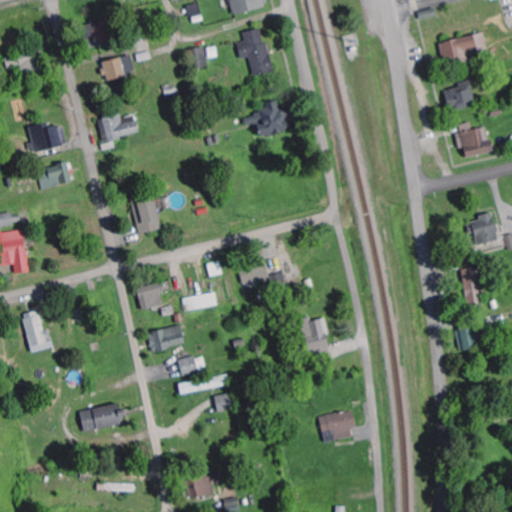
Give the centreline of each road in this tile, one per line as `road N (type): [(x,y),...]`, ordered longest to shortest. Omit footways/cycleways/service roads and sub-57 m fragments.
road 1 (residential): [(169,511),(54,0)]
road 2 (residential): [(382,511),(363,327),(287,0)]
road 3 (residential): [(0,300),(338,217)]
road 4 (residential): [(443,511),(446,401),(418,192)]
road 5 (residential): [(418,192),(387,0)]
